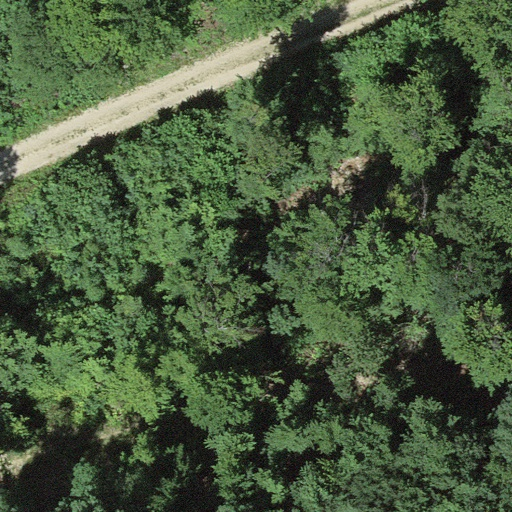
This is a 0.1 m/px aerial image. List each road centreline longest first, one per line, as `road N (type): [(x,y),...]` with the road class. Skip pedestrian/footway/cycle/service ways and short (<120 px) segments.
road 1 (track): [(0,474),(230,410),(511,348)]
road 2 (track): [(0,166),(193,75),(387,0)]
